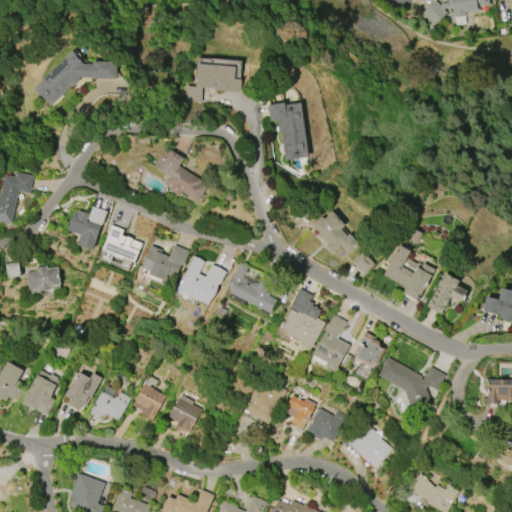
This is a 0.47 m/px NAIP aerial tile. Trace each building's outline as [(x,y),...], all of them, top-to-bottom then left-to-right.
[(488,0),(489,5),(478,6),(479,12),(464,13),(465,16),(450,17),(449,7),(446,8),(443,9),(446,13),(433,25),(422,13),(435,0),(440,5),(441,3),(448,2),(447,0),(488,0)] [(33,88),(51,106),(80,77),(116,78),(116,63),(84,63),(71,51),(33,88)] [(198,64),(235,67),(234,79),(241,79),(240,93),(213,91),(213,89),(202,88),(200,102),(185,101),(186,86),(196,87),(198,64)] [(300,103),(308,157),(284,160),(281,133),(278,133),(277,121),(270,122),(267,105),(284,102),(285,105),(300,103)] [(196,201),(181,191),(178,196),(168,189),(171,185),(165,182),(168,177),(158,170),(158,169),(153,166),(160,154),(165,158),(170,150),(183,158),(178,166),(207,185),(196,201)] [(0,194),(4,175),(15,177),(16,173),(32,177),(29,192),(17,189),(10,222),(0,219),(0,194)] [(79,235),(66,230),(72,212),(77,214),(78,211),(89,214),(92,207),(106,211),(101,226),(100,225),(92,250),(76,245),(79,235)] [(328,244),(312,226),(321,218),(323,220),(332,212),(344,225),(340,229),(347,236),(350,234),(359,244),(348,254),(341,245),(331,254),(325,247),(328,244)] [(134,262),(101,249),(111,225),(123,230),(121,235),(127,237),(131,239),(141,243),(134,262)] [(417,301),(403,293),(406,288),(383,274),(390,261),(389,260),(392,254),(393,255),(399,244),(411,251),(402,266),(414,273),(417,267),(420,269),(423,262),(435,269),(417,301)] [(141,267),(151,246),(161,250),(160,253),(169,257),(174,245),(189,251),(182,267),(181,266),(175,279),(166,275),(164,281),(149,274),(150,271),(141,267)] [(364,275),(351,262),(362,252),(375,265),(364,275)] [(204,305),(175,289),(180,276),(187,270),(186,268),(193,256),(204,262),(197,273),(204,277),(211,264),(225,272),(218,284),(216,283),(212,294),(204,305)] [(7,279),(5,264),(18,263),(20,277),(7,279)] [(267,313),(226,293),(229,288),(225,287),(230,277),(232,278),(240,263),(247,267),(243,276),(257,283),(259,281),(261,282),(262,280),(269,283),(265,291),(269,293),(268,296),(274,299),(267,313)] [(29,290),(26,272),(35,271),(35,268),(46,266),(47,269),(56,267),(59,285),(49,287),(50,289),(39,291),(38,289),(29,290)] [(427,306),(446,273),(460,281),(457,285),(466,291),(465,293),(467,295),(463,301),(462,300),(460,303),(450,297),(440,314),(427,306)] [(324,323),(308,350),(298,344),(299,342),(279,331),(285,321),(283,319),(293,302),(291,301),(299,288),(312,295),(309,301),(312,303),(310,307),(319,313),(316,318),(324,323)] [(482,311),(485,296),(498,299),(501,288),(511,290),(511,321),(510,321),(510,323),(503,321),(504,319),(499,317),(499,314),(497,314),(497,315),(482,311)] [(330,314),(346,323),(337,339),(347,344),(332,371),(323,366),(325,363),(310,354),(324,329),(322,328),(330,314)] [(364,332),(382,341),(379,345),(385,348),(376,365),(374,365),(374,366),(370,364),(369,366),(355,359),(356,357),(352,355),(364,332)] [(404,391),(376,376),(386,357),(422,377),(420,381),(423,379),(430,367),(445,375),(437,391),(429,386),(425,388),(431,406),(412,413),(404,391)] [(0,371),(6,361),(22,371),(14,385),(22,390),(16,402),(8,397),(5,402),(0,399),(0,371)] [(21,403),(45,417),(55,399),(50,396),(58,381),(39,370),(21,403)] [(63,395),(69,385),(70,386),(78,372),(89,378),(92,373),(102,378),(85,407),(80,404),(77,409),(66,403),(69,399),(63,395)] [(151,419),(140,413),(142,411),(132,405),(148,376),(157,381),(154,386),(150,384),(148,387),(164,396),(151,419)] [(244,410),(262,377),(286,390),(268,424),(244,410)] [(486,379),(511,379),(511,400),(498,400),(498,404),(483,404),(483,398),(487,398),(487,387),(485,387),(486,379)] [(99,420),(87,413),(100,390),(113,398),(117,390),(130,398),(118,420),(105,413),(102,415),(99,420)] [(180,394),(192,401),(191,404),(200,410),(188,432),(181,428),(179,431),(164,423),(180,394)] [(299,433),(315,404),(305,397),(302,401),(291,395),(285,407),(295,413),(289,422),(295,426),(292,430),(299,433)] [(306,430),(318,437),(319,435),(332,442),(347,416),(335,409),(332,415),(318,407),(306,430)] [(347,444),(374,468),(391,449),(363,424),(347,444)] [(511,426),(511,467),(495,457),(501,446),(510,451),(511,447),(511,441),(503,437),(510,425),(511,426)] [(70,495),(79,473),(106,484),(98,503),(104,505),(101,511),(84,511),(68,506),(72,495),(70,495)] [(411,506),(399,494),(420,473),(435,488),(436,485),(444,490),(449,482),(461,489),(446,511),(440,511),(426,503),(420,497),(411,506)] [(113,508),(122,487),(133,492),(131,498),(150,505),(147,511),(120,511),(121,511),(113,508)] [(160,511),(168,496),(174,499),(177,493),(195,502),(200,489),(214,495),(206,511),(160,511)] [(222,511),(218,510),(223,500),(237,506),(236,508),(244,511),(247,511),(254,497),(267,503),(262,511),(222,511)] [(291,501),(318,511),(269,511),(271,508),(273,509),(277,501),(289,506),(291,501)]
